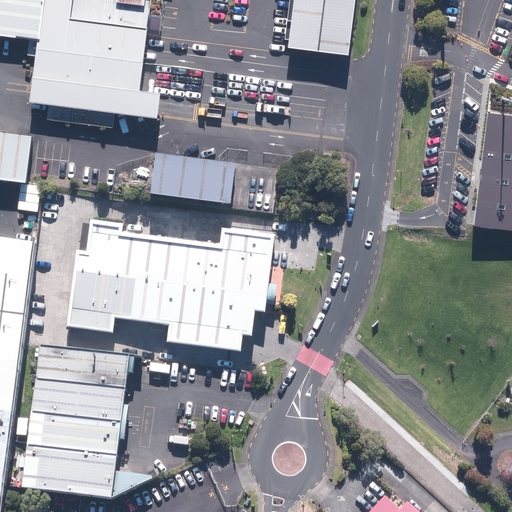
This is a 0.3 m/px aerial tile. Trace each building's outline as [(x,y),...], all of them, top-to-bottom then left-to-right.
[(0,0),(0,37),(37,42),(40,22),(42,0),(0,0)] [(42,0),(40,22),(146,35),(148,15),(150,0),(42,0)] [(352,21),(354,0),(290,0),(285,39),(288,40),(287,48),(336,55),(348,56),(352,21)] [(159,16),(148,15),(146,35),(160,37),(161,28),(162,16),(159,16)] [(143,56),(146,35),(40,22),(37,42),(36,48),(142,63),(143,56)] [(141,74),(142,63),(36,48),(32,78),(138,92),(141,74)] [(159,96),(138,92),(32,78),(30,91),(29,103),(48,106),(46,120),(112,129),(114,114),(156,120),(158,107),(159,96)] [(511,116),(488,113),(474,226),(511,230),(511,116)] [(0,177),(24,181),(30,137),(0,133),(0,177)] [(233,164),(158,156),(154,194),(229,202),(233,164)] [(120,228),(87,226),(85,254),(69,253),(62,333),(115,337),(116,321),(168,326),(166,344),(233,349),(235,334),(247,335),(249,311),(264,312),(270,238),(222,234),(220,248),(119,239),(120,228)] [(0,511),(36,248),(0,242),(0,511)] [(126,364),(39,353),(22,494),(109,505),(126,364)] [(414,511),(405,504),(398,511),(383,498),(370,511),(414,511)]
